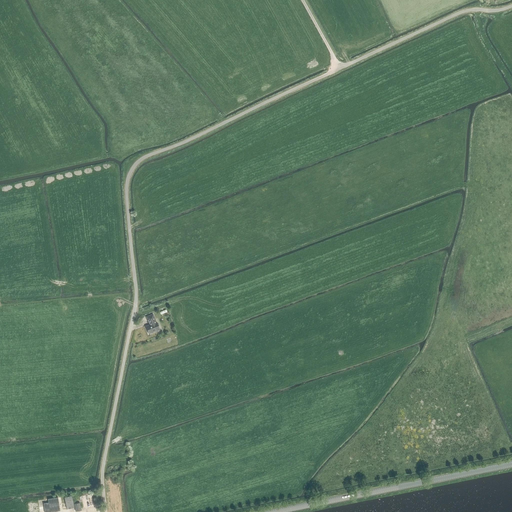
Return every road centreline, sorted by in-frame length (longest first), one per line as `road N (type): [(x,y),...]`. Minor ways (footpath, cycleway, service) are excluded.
road 1 (unclassified): [(105,511),(105,455),(136,302),(126,179),(133,166),(461,11),(511,5)]
road 2 (tertiary): [(271,511),(511,462)]
